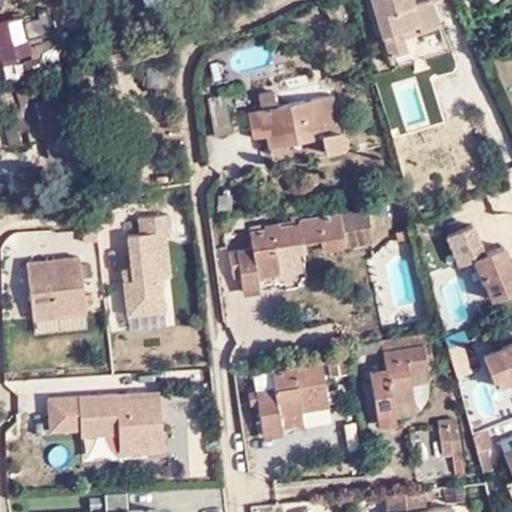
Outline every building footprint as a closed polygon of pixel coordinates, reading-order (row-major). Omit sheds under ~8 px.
[(57,0),(24,0),(27,8),(57,0)] [(372,0),(384,40),(387,41),(393,58),(408,53),(404,40),(402,32),(421,27),(414,5),(412,0),(372,0)] [(428,1),(414,5),(421,27),(402,32),(404,40),(441,27),(433,5),(432,0),(428,1)] [(23,18),(0,24),(0,48),(3,60),(31,52),(23,18)] [(173,63),(152,62),(149,86),(171,88),(173,63)] [(70,93),(71,96),(75,113),(101,107),(96,85),(70,93)] [(71,96),(46,101),(43,86),(21,91),(20,87),(0,92),(0,121),(12,119),(15,133),(11,133),(15,149),(27,146),(25,133),(35,131),(49,128),(51,139),(52,143),(80,138),(75,113),(71,96)] [(262,113),(267,139),(267,140),(269,150),(322,139),(326,156),(343,152),(346,150),(348,147),(348,143),(347,139),(346,137),(343,135),(340,133),(331,134),(330,126),(338,124),(332,98),(278,109),(275,95),(259,98),(262,112),(262,113)] [(210,101),(216,137),(233,134),(225,98),(210,101)] [(253,142),(267,139),(262,113),(248,116),(253,142)] [(340,133),(338,124),(330,126),(331,134),(340,133)] [(38,141),(51,139),(49,128),(35,131),(38,141)] [(278,272),(275,252),(274,244),(300,240),(316,236),(318,246),(342,242),(370,237),(365,206),(336,211),(296,218),(295,214),(286,215),(288,223),(278,224),(277,220),(261,223),(262,229),(248,231),(251,248),(235,250),(228,251),(232,276),(239,275),(242,290),(257,287),(256,276),(278,272)] [(120,215),(127,327),(174,324),(166,212),(120,215)] [(475,218),(447,228),(473,299),(511,284),(511,249),(507,237),(485,245),(475,218)] [(401,228),(393,229),(395,237),(403,235),(401,228)] [(233,234),(235,250),(251,248),(248,231),(233,234)] [(302,247),(300,240),(274,244),(275,252),(302,247)] [(28,255),(31,315),(86,311),(82,252),(28,255)] [(511,334),(483,345),(497,383),(511,376),(511,334)] [(466,342),(451,346),(457,371),(472,367),(466,342)] [(371,378),(378,419),(397,416),(396,406),(417,403),(414,385),(432,382),(430,368),(435,368),(431,346),(385,353),(388,376),(371,378)] [(276,391),(258,394),(251,395),(253,408),(260,407),(265,439),(286,435),(284,422),(304,418),(301,404),(299,389),(328,385),(324,363),(288,369),(289,372),(273,375),(276,391)] [(256,378),(258,394),(276,391),(273,375),(256,378)] [(164,451),(161,385),(47,392),(49,430),(79,428),(80,456),(164,451)] [(329,401),(328,385),(299,389),(301,404),(329,401)] [(418,417),(417,403),(396,406),(397,416),(397,421),(418,417)] [(398,426),(397,421),(397,416),(378,419),(380,429),(398,426)] [(461,417),(443,419),(447,456),(457,454),(460,473),(468,472),(466,457),(461,417)] [(489,448),(482,431),(474,434),(480,452),(489,448)] [(72,443),(48,442),(47,465),(72,465),(72,443)] [(511,449),(502,453),(511,480),(505,483),(511,499),(511,449)] [(424,491),(388,494),(389,511),(454,511),(454,509),(426,511),(424,491)] [(128,511),(128,495),(106,497),(107,511),(128,511)]
